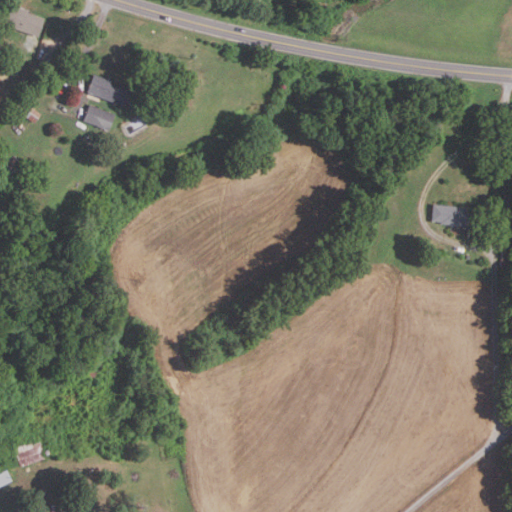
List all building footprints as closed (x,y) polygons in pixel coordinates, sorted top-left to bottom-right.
[(35,35),(0,23),(0,20),(5,5),(13,8),(14,6),(25,10),(24,12),(41,18),(35,35)] [(128,110),(99,99),(98,102),(84,96),(85,93),(83,92),(91,73),(122,86),(124,82),(137,87),(128,110)] [(106,131),(80,120),(86,104),(112,114),(106,131)] [(32,123),(22,116),(29,107),(38,113),(32,123)] [(14,183),(4,162),(15,157),(25,178),(14,183)] [(484,232),(465,230),(466,226),(438,223),(438,222),(429,221),(430,203),(465,207),(465,209),(467,209),(467,211),(472,211),(473,208),(486,209),(484,232)] [(506,266),(498,265),(501,250),(511,253),(511,261),(508,260),(506,266)] [(19,466),(13,448),(37,440),(44,458),(19,466)] [(0,485),(0,471),(4,470),(9,481),(0,485)]
